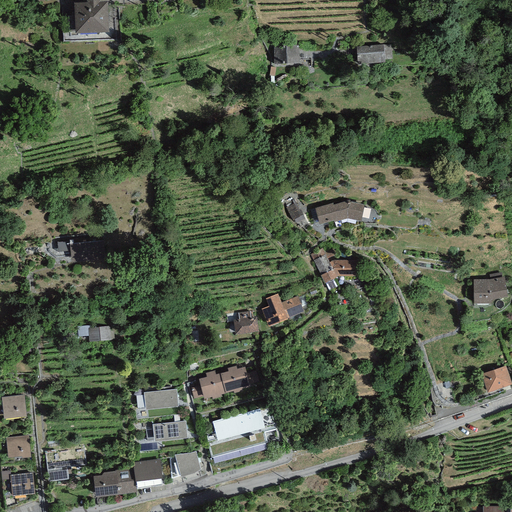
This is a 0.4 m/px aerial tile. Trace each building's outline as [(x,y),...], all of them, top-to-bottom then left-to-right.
[(75,37),(108,36),(108,6),(100,6),(100,2),(87,2),(88,6),(75,6),(75,37)] [(391,45),(361,46),(361,64),(392,64),(391,45)] [(299,64),(298,47),(273,48),(274,66),(299,64)] [(346,202),(314,212),(319,227),(345,219),(361,223),(365,208),(346,202)] [(296,204),(289,209),(297,221),(304,217),(296,204)] [(105,261),(103,242),(69,246),(71,265),(105,261)] [(332,265),(323,248),(311,254),(325,281),(337,275),(332,265)] [(356,259),(331,259),(332,265),(337,275),(357,275),(356,259)] [(488,278),(473,279),(474,302),(491,301),(490,297),(506,294),(503,276),(488,278)] [(278,293),(266,298),(269,304),(261,308),(268,324),(303,309),(297,296),(282,302),(278,293)] [(239,317),(234,318),(236,332),(258,329),(256,315),(250,316),(250,311),(238,312),(239,317)] [(109,325),(88,327),(90,339),(110,337),(109,325)] [(228,369),(220,371),(226,390),(233,388),(234,390),(242,388),(241,386),(250,384),(249,382),(259,380),(256,370),(247,372),(245,364),(237,366),(236,364),(227,367),(228,369)] [(511,381),(506,364),(481,372),(487,390),(511,381)] [(206,375),(199,377),(201,384),(193,386),(194,388),(192,388),(194,397),(203,394),(204,396),(212,394),(213,397),(221,394),(220,391),(226,390),(220,371),(216,372),(215,369),(205,372),(206,375)] [(176,388),(144,391),(145,407),(178,404),(176,388)] [(24,394),(2,397),(4,416),(26,414),(24,394)] [(265,425),(260,407),(212,420),(217,438),(265,425)] [(185,420),(153,423),(154,439),(187,435),(185,420)] [(28,434),(6,437),(8,457),(31,454),(28,434)] [(190,453),(175,454),(175,456),(170,457),(172,478),(179,476),(193,471),(200,467),(195,451),(190,453)] [(66,457),(46,460),(49,480),(72,477),(70,459),(67,459),(66,457)] [(161,458),(132,461),(134,467),(136,484),(163,481),(161,458)] [(103,473),(94,475),(97,496),(137,491),(136,484),(134,467),(103,471),(103,473)] [(33,472),(10,474),(12,494),(35,491),(33,472)]
